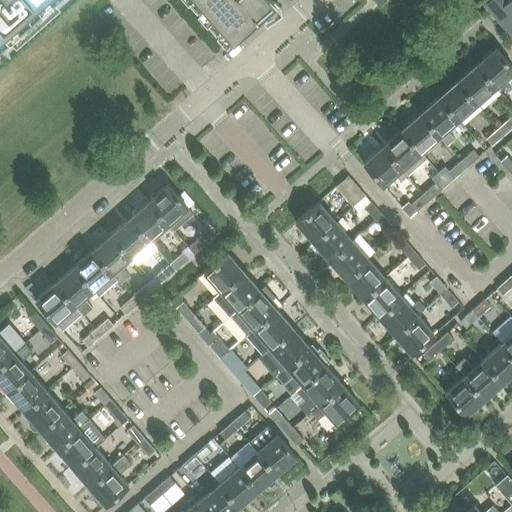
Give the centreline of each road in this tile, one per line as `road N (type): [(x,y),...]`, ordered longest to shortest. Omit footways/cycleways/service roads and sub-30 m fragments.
road 1 (residential): [(0,282),(256,58)]
road 2 (residential): [(256,58),(336,148)]
